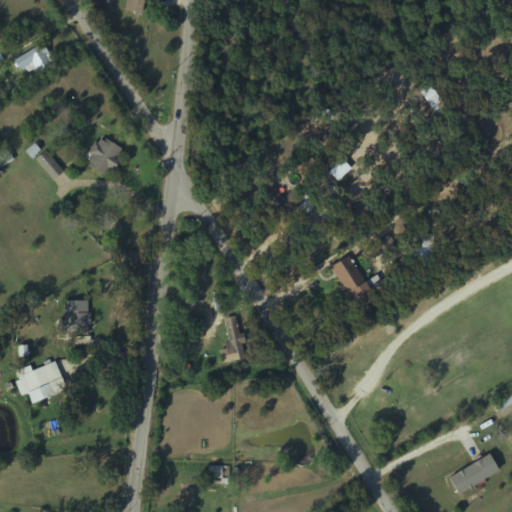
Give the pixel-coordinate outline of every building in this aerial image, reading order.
[(123,0),(121,11),(138,15),(142,0),(123,0)] [(16,62),(22,72),(34,64),(41,76),(58,66),(44,44),(16,62)] [(122,148),(97,139),(86,169),(111,178),(122,148)] [(0,149),(0,169),(15,162),(7,146),(0,149)] [(37,161),(55,182),(65,174),(47,153),(37,161)] [(290,213),(302,202),(293,192),(281,203),(290,213)] [(397,249),(388,236),(376,244),(385,257),(397,249)] [(329,268),(350,298),(366,287),(345,257),(329,268)] [(73,303),(73,338),(90,338),(90,303),(73,303)] [(233,318),(222,320),(228,349),(219,351),(221,364),(242,360),(233,318)] [(29,393),(62,377),(56,363),(22,378),(29,393)] [(34,404),(67,395),(64,384),(30,393),(34,404)] [(511,403),(511,395),(493,406),(497,412),(511,403)] [(495,473),(487,458),(446,480),(461,509),(478,500),(471,486),(495,473)]
